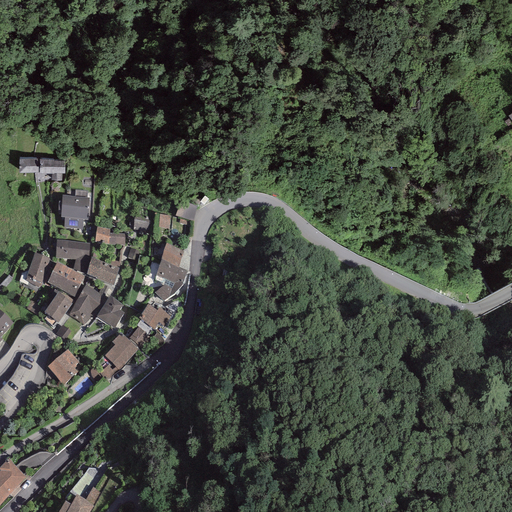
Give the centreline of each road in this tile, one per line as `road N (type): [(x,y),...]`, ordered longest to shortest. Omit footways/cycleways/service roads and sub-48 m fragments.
road 1 (tertiary): [(176,349),(201,223),(241,199),(276,206),(333,249),(461,309),(511,290)]
road 2 (tertiary): [(7,511),(176,349)]
road 3 (residential): [(0,461),(176,349)]
road 4 (residential): [(0,366),(26,336),(44,343),(32,381),(0,418)]
